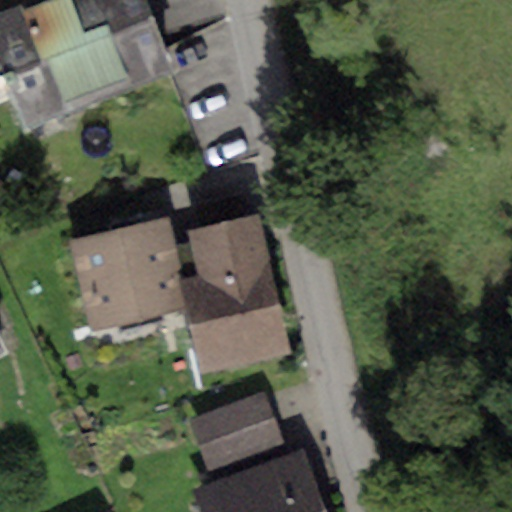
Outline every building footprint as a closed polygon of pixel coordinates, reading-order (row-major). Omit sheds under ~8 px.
[(137,0),(41,0),(0,16),(0,63),(27,133),(168,79),(137,0)] [(257,215),(189,230),(199,274),(179,279),(186,310),(200,372),(288,352),(257,215)] [(165,221),(67,243),(87,332),(186,310),(179,279),(165,221)] [(265,396),(191,419),(206,470),(281,447),(265,396)] [(329,511),(306,448),(193,489),(201,511),(329,511)]
